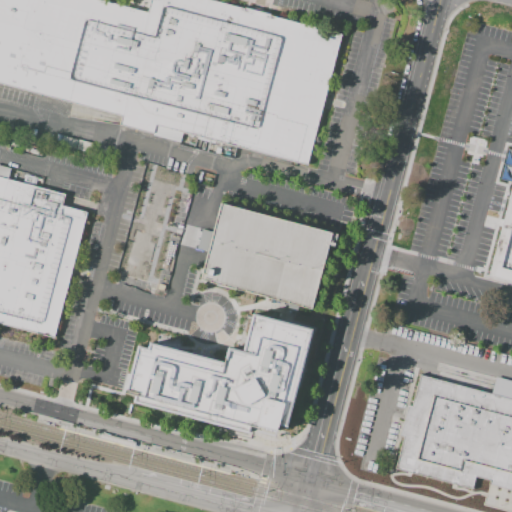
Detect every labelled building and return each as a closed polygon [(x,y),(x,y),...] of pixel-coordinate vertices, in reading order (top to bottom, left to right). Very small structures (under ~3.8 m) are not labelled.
[(0,85),(0,0),(111,0),(149,10),(151,0),(200,0),(346,38),(312,168),(182,133),(180,141),(118,125),(120,117),(0,85)] [(499,178),(510,182),(511,175),(511,151),(507,150),(499,178)] [(511,162),(511,281),(483,274),(511,162)] [(0,180),(63,197),(62,205),(88,211),(55,340),(0,325),(0,180)] [(219,203),(336,234),(333,248),(327,247),(310,310),(199,280),(219,203)] [(251,318),(305,333),(278,431),(253,423),(249,436),(121,400),(138,340),(216,362),(220,348),(241,354),(251,318)] [(419,375),(511,399),(511,488),(475,479),(472,489),(394,468),(419,375)] [(100,434),(99,439),(133,448),(135,443),(100,434)]
